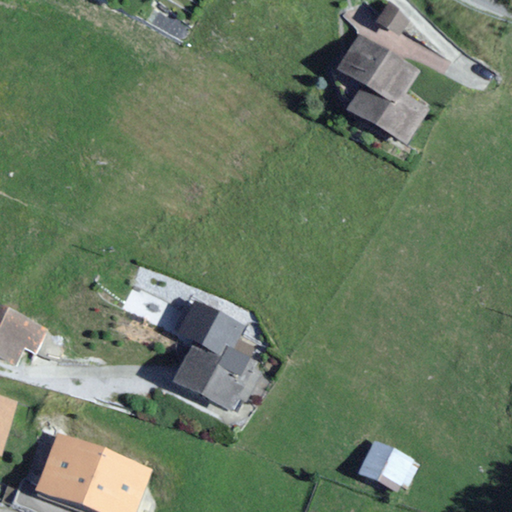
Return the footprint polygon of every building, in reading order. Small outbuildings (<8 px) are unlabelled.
[(389,6),(378,25),(401,38),(412,18),(389,6)] [(412,75),(353,39),(329,77),(352,91),(337,116),(397,152),(421,114),(397,99),(412,75)] [(247,325),(194,300),(178,334),(194,342),(173,384),(234,413),(257,364),(234,352),(247,325)] [(48,328),(0,306),(0,361),(14,368),(23,349),(36,354),(48,328)] [(0,458),(19,401),(0,395),(0,458)] [(137,511),(155,469),(63,432),(36,498),(70,511),(137,511)] [(376,441),(359,473),(403,495),(419,463),(376,441)]
